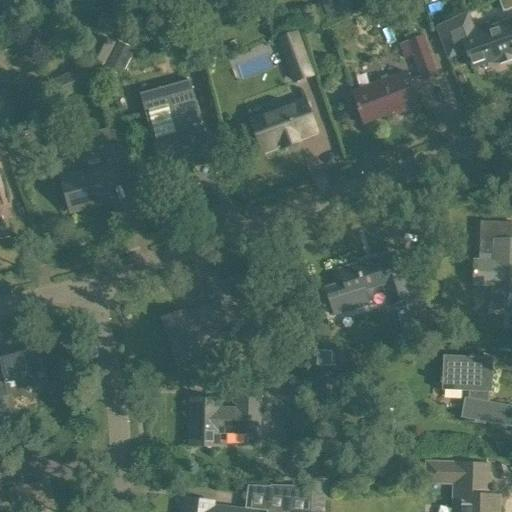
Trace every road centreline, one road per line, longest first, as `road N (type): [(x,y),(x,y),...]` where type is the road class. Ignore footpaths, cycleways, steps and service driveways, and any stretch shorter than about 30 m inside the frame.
road 1 (residential): [(90,284),(511,128)]
road 2 (residential): [(116,511),(120,444),(90,284)]
